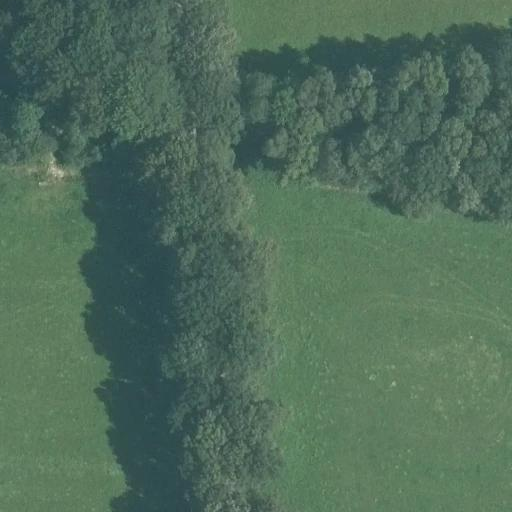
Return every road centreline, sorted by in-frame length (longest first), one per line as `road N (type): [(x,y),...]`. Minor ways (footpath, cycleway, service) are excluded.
road 1 (tertiary): [(226,511),(172,0)]
road 2 (track): [(192,183),(67,177),(52,163),(52,115),(0,40)]
